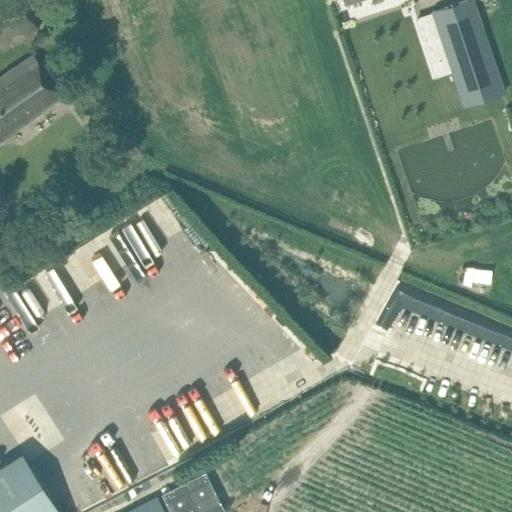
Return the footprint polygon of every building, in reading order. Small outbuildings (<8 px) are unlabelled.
[(0,0),(0,37),(38,27),(32,0),(0,0)] [(464,0),(432,11),(464,107),(504,94),(472,0),(464,0)] [(0,142),(65,95),(33,54),(9,71),(0,77),(0,142)] [(468,265),(467,281),(495,283),(496,267),(468,265)] [(0,511),(70,511),(38,450),(0,470),(0,511)] [(225,511),(206,472),(161,495),(169,511),(225,511)] [(122,511),(165,511),(157,494),(122,511)]
